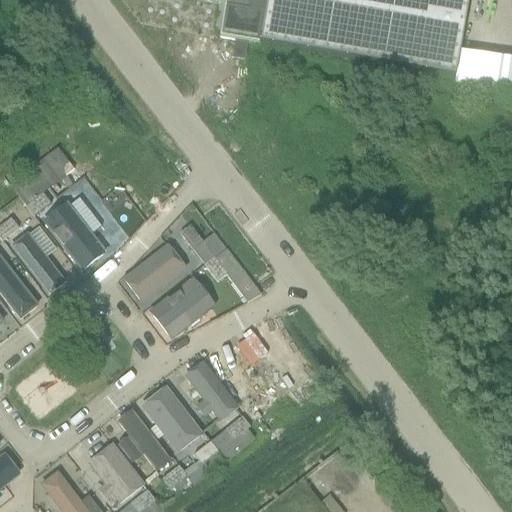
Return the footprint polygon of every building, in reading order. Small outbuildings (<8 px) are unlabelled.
[(119,0),(139,26),(219,40),(219,39),(259,46),(263,20),(266,0),(119,0)] [(266,0),(259,46),(455,80),(469,0),(266,0)] [(52,189),(73,172),(57,151),(35,167),(52,189)] [(35,167),(9,188),(18,200),(25,210),(26,209),(34,220),(50,207),(42,197),(52,189),(35,167)] [(60,183),(66,191),(72,187),(66,179),(60,183)] [(55,196),(59,193),(55,187),(51,190),(55,196)] [(69,211),(43,230),(80,281),(106,262),(69,211)] [(12,222),(0,231),(0,240),(3,244),(19,232),(12,222)] [(214,261),(202,245),(189,228),(179,236),(205,269),(214,261)] [(80,281),(43,230),(10,253),(47,305),(80,281)] [(213,236),(202,245),(214,261),(224,255),(226,253),(213,236)] [(142,318),(194,279),(193,278),(168,245),(116,284),(142,318)] [(47,305),(10,253),(0,260),(0,313),(12,330),(47,305)] [(214,261),(205,269),(216,284),(225,277),(231,285),(244,276),(236,266),(226,253),(224,255),(214,261)] [(205,293),(194,279),(142,318),(165,348),(174,341),(217,309),(205,293)] [(0,338),(12,330),(0,313),(0,338)] [(261,325),(232,347),(266,392),(296,370),(261,325)] [(231,349),(202,370),(236,416),(265,395),(231,349)] [(236,416),(202,370),(169,394),(203,440),(236,416)] [(315,400),(304,384),(286,398),(297,413),(315,400)] [(203,440),(169,394),(136,419),(170,465),(203,440)] [(170,465),(136,419),(103,443),(137,489),(170,465)] [(241,420),(209,445),(216,454),(224,465),(225,466),(255,443),(246,431),(248,430),(241,420)] [(106,511),(137,489),(103,443),(70,467),(103,511),(106,511)] [(215,454),(216,454),(209,445),(193,457),(198,464),(200,466),(215,454)] [(0,494),(27,473),(6,447),(0,451),(0,494)] [(224,465),(215,454),(200,466),(198,464),(182,476),(184,478),(191,488),(192,489),(224,465)] [(103,511),(70,467),(42,488),(59,511),(103,511)] [(184,478),(182,476),(177,469),(161,481),(168,491),(171,489),(178,498),(191,488),(184,478)] [(304,481),(258,511),(304,511),(301,507),(315,498),(304,481)] [(159,511),(145,493),(121,511),(159,511)]
